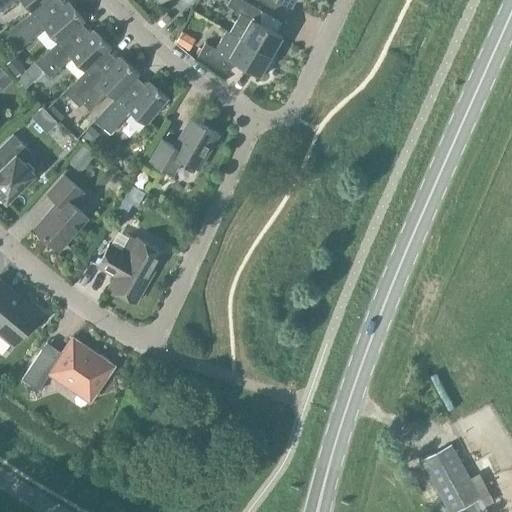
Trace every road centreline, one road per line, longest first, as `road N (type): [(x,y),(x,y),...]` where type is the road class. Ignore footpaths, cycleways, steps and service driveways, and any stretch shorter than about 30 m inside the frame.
road 1 (secondary): [(317,511),(341,420),(401,268),(511,19)]
road 2 (residential): [(149,344),(255,119)]
road 3 (residential): [(149,344),(91,311),(0,231)]
road 4 (residential): [(255,119),(167,58),(111,0)]
road 5 (residential): [(255,119),(278,126),(340,0)]
